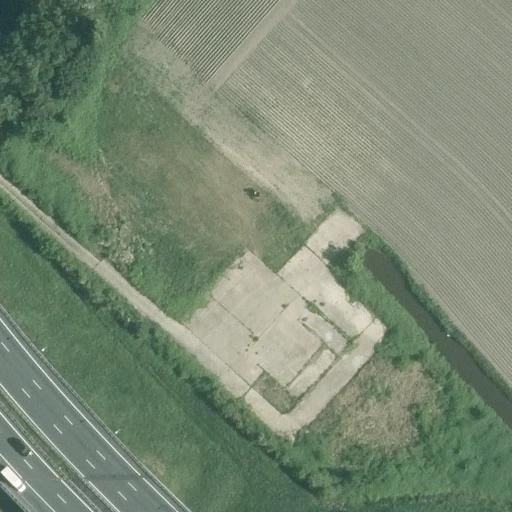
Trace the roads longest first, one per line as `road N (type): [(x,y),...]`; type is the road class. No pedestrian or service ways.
road 1 (track): [(350,236),(223,376),(0,186)]
road 2 (motorway): [(146,511),(0,358)]
road 3 (tertiary): [(0,96),(88,0)]
